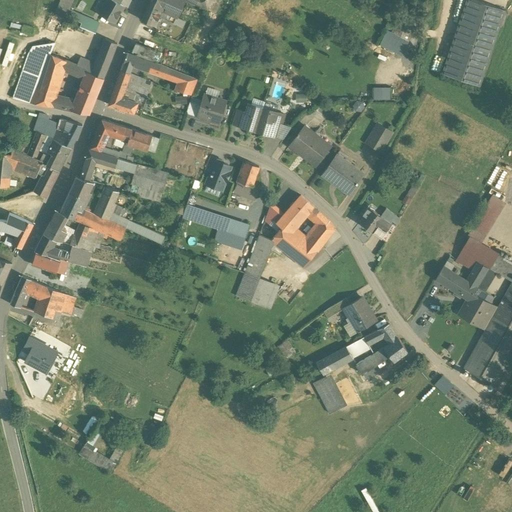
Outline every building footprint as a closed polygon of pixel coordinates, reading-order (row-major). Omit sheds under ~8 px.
[(61,0),(56,14),(66,19),(70,9),(74,0),(61,0)] [(110,0),(107,0),(100,16),(115,24),(124,7),(120,5),(110,0)] [(161,18),(159,17),(162,10),(164,5),(154,1),(151,0),(150,0),(142,21),(155,26),(158,19),(160,20),(161,18)] [(185,0),(154,0),(154,1),(164,5),(162,10),(176,17),(185,0)] [(196,0),(195,3),(207,9),(207,8),(214,12),(220,0),(196,0)] [(473,0),(467,0),(442,74),(479,86),(505,11),(473,0)] [(103,23),(70,9),(66,19),(80,25),(79,28),(98,36),(103,23)] [(176,17),(162,10),(159,17),(161,18),(174,23),(176,17)] [(413,19),(406,15),(403,21),(411,24),(413,19)] [(403,21),(400,19),(393,33),(409,41),(416,27),(411,24),(403,21)] [(33,29),(23,26),(21,32),(32,35),(33,29)] [(387,32),(380,46),(405,59),(412,46),(387,32)] [(95,65),(91,74),(103,79),(117,44),(106,39),(95,65)] [(9,67),(15,43),(10,42),(3,65),(9,67)] [(32,47),(28,54),(12,99),(30,104),(50,56),(55,44),(32,47)] [(159,53),(135,45),(132,51),(136,53),(135,54),(156,61),(159,53)] [(152,61),(127,53),(121,70),(130,74),(133,66),(149,71),(149,70),(152,61)] [(50,56),(30,104),(52,108),(55,99),(63,72),(66,73),(69,64),(50,56)] [(95,65),(79,59),(76,66),(89,71),(88,73),(91,74),(95,65)] [(182,73),(152,61),(149,70),(165,75),(164,76),(178,81),(182,73)] [(76,66),(69,64),(66,73),(84,80),(87,72),(88,73),(89,71),(76,66)] [(121,70),(108,106),(133,114),(137,105),(127,101),(128,96),(123,94),(124,89),(130,74),(121,70)] [(88,73),(87,72),(84,80),(84,81),(100,88),(103,79),(91,74),(88,73)] [(197,78),(182,73),(178,81),(175,91),(178,91),(190,94),(197,78)] [(130,74),(124,89),(141,96),(146,97),(151,83),(130,74)] [(84,81),(75,103),(68,101),(65,110),(89,115),(100,88),(84,81)] [(141,96),(124,89),(123,94),(128,96),(127,101),(137,105),(141,96)] [(391,89),(374,89),(374,101),(391,100),(391,89)] [(226,101),(204,95),(201,106),(197,117),(218,124),(226,101)] [(137,105),(133,114),(140,116),(147,98),(146,97),(141,96),(137,105)] [(68,101),(55,99),(52,108),(65,110),(68,101)] [(201,106),(189,102),(189,104),(186,114),(197,117),(201,106)] [(352,107),(354,112),(359,112),(363,110),(364,105),(360,102),(355,102),(352,107)] [(262,108),(248,104),(245,113),(241,126),(241,127),(255,131),(262,108)] [(276,113),(262,108),(255,131),(269,135),(274,122),(276,113)] [(238,111),(234,124),(241,126),(245,113),(238,111)] [(46,117),(39,115),(34,132),(36,133),(37,132),(44,136),(49,122),(46,117)] [(82,127),(59,120),(58,125),(56,133),(52,140),(44,136),(38,152),(45,155),(54,141),(71,149),(82,127)] [(132,130),(102,121),(89,150),(98,153),(100,153),(102,148),(107,135),(128,141),(132,130)] [(58,125),(49,122),(44,136),(52,140),(56,133),(58,125)] [(281,124),(274,122),(269,135),(277,137),(281,124)] [(379,122),(375,129),(389,137),(393,130),(379,122)] [(331,147),(305,127),(289,147),(315,167),(331,147)] [(375,129),(367,143),(381,151),(389,137),(375,129)] [(151,136),(132,130),(128,141),(127,144),(132,145),(131,146),(132,146),(133,146),(133,145),(147,150),(151,136)] [(44,136),(37,132),(36,133),(30,149),(38,152),(44,136)] [(159,139),(151,136),(147,150),(155,153),(159,139)] [(54,141),(45,155),(38,152),(30,149),(27,156),(42,163),(41,164),(47,167),(59,172),(71,149),(54,141)] [(26,145),(19,142),(13,151),(21,154),(26,145)] [(127,144),(126,143),(123,154),(121,160),(127,161),(129,156),(132,146),(131,146),(132,145),(127,144)] [(123,154),(102,148),(100,153),(112,157),(117,158),(121,160),(123,154)] [(13,151),(11,150),(10,155),(10,166),(35,175),(36,175),(37,173),(41,164),(42,163),(27,156),(21,154),(13,151)] [(98,153),(89,150),(84,166),(93,168),(95,161),(98,153)] [(355,165),(338,152),(322,175),(349,195),(363,174),(354,167),(355,165)] [(100,153),(98,153),(95,161),(109,165),(112,157),(100,153)] [(10,155),(0,154),(0,187),(7,188),(10,166),(10,155)] [(117,158),(112,157),(109,165),(115,167),(117,158)] [(121,160),(117,158),(115,167),(134,172),(136,164),(131,162),(127,161),(121,160)] [(209,159),(204,172),(210,174),(215,161),(209,159)] [(230,167),(215,161),(210,174),(206,183),(222,189),(230,167)] [(258,167),(245,161),(245,162),(243,167),(238,181),(251,186),(258,167)] [(41,164),(37,173),(42,176),(47,167),(41,164)] [(168,172),(136,164),(134,172),(128,194),(137,196),(159,201),(166,178),(168,172)] [(93,168),(84,166),(80,178),(89,181),(91,173),(93,168)] [(38,185),(34,192),(46,199),(59,173),(47,167),(42,176),(38,185)] [(37,173),(36,175),(35,175),(32,182),(38,185),(42,176),(37,173)] [(80,178),(77,177),(60,213),(68,218),(71,219),(81,223),(89,227),(99,231),(105,234),(120,240),(126,227),(107,219),(95,214),(96,213),(85,209),(86,206),(96,183),(89,181),(80,178)] [(243,186),(240,194),(257,200),(261,190),(251,186),(238,181),(237,183),(243,186)] [(96,183),(86,206),(94,209),(100,196),(103,197),(107,188),(103,186),(103,185),(96,183)] [(243,186),(237,183),(234,191),(240,194),(243,186)] [(96,213),(95,214),(107,219),(109,212),(113,202),(118,191),(107,188),(103,197),(96,213)] [(282,216),(281,217),(286,221),(294,228),(306,213),(312,218),(318,211),(301,195),(282,216)] [(492,195),(473,226),(486,234),(505,203),(492,195)] [(100,196),(94,209),(86,206),(85,209),(96,213),(103,197),(100,196)] [(127,208),(113,202),(109,212),(123,218),(127,208)] [(271,204),(264,220),(269,224),(273,220),(279,213),(280,212),(271,204)] [(234,222),(186,206),(182,218),(232,233),(234,222)] [(370,208),(359,222),(373,232),(383,219),(370,208)] [(60,213),(56,211),(43,235),(55,242),(56,242),(72,246),(80,249),(82,245),(84,239),(85,236),(77,233),(75,238),(72,237),(61,230),(68,218),(60,213)] [(318,211),(312,218),(317,222),(323,215),(318,211)] [(123,218),(109,212),(107,219),(126,227),(161,243),(164,236),(123,218)] [(279,213),(273,220),(276,223),(281,217),(282,216),(279,213)] [(33,225),(20,219),(10,214),(6,222),(16,226),(11,238),(15,239),(12,245),(21,250),(33,225)] [(297,233),(283,250),(304,267),(334,228),(329,221),(323,215),(317,222),(319,224),(306,240),(297,233)] [(286,221),(281,217),(276,223),(282,227),(286,221)] [(383,219),(373,232),(380,238),(387,229),(390,224),(383,219)] [(276,234),(265,229),(269,224),(264,220),(259,234),(272,241),(276,234)] [(276,223),(273,220),(269,224),(265,229),(276,234),(282,227),(276,223)] [(294,228),(286,221),(282,227),(276,234),(272,241),(279,247),(283,250),(297,233),(293,229),(294,228)] [(248,226),(234,222),(232,233),(244,238),(248,226)] [(89,227),(81,223),(77,233),(85,236),(89,227)] [(100,246),(103,238),(97,236),(99,231),(89,227),(85,236),(84,239),(92,242),(90,247),(99,249),(100,246)] [(392,233),(387,229),(380,238),(385,242),(392,233)] [(259,234),(244,273),(257,277),(269,248),(272,241),(259,234)] [(55,242),(43,235),(35,252),(37,253),(53,258),(59,260),(67,262),(69,256),(60,252),(51,249),(55,242)] [(497,254),(470,238),(456,261),(473,271),(478,263),(486,269),(487,267),(489,268),(497,254)] [(279,247),(272,241),(269,248),(276,251),(279,247)] [(82,245),(80,249),(72,246),(69,256),(81,260),(85,261),(90,247),(82,245)] [(37,253),(33,265),(55,273),(59,260),(53,258),(37,253)] [(511,262),(497,254),(489,268),(497,272),(511,281),(511,262)] [(81,260),(69,256),(67,262),(79,265),(81,260)] [(0,285),(1,285),(12,264),(0,260),(0,285)] [(85,261),(81,260),(79,265),(87,268),(88,262),(85,261)] [(486,269),(478,263),(473,271),(466,283),(475,288),(486,269)] [(457,276),(443,267),(436,279),(450,288),(450,287),(457,276),(457,277),(457,276)] [(486,269),(475,288),(484,294),(497,272),(489,268),(487,267),(486,269)] [(257,277),(244,273),(235,296),(248,301),(257,277)] [(44,286),(22,276),(10,305),(19,308),(24,295),(26,296),(27,292),(41,297),(44,286)] [(457,277),(457,276),(450,287),(455,290),(454,293),(457,295),(458,292),(468,299),(472,293),(475,288),(466,283),(457,277)] [(279,287),(257,277),(248,301),(270,309),(279,287)] [(511,357),(511,282),(497,309),(485,329),(464,368),(496,386),(511,357)] [(75,299),(44,286),(41,297),(38,305),(55,311),(70,316),(75,299)] [(492,306),(472,293),(468,299),(459,314),(480,326),(492,306)] [(370,313),(361,297),(349,304),(343,308),(357,332),(376,320),(372,313),(370,313)] [(346,298),(329,308),(333,314),(343,308),(349,304),(346,298)] [(87,304),(75,299),(70,316),(81,320),(87,304)] [(55,311),(38,305),(35,314),(52,319),(55,311)] [(492,306),(480,326),(485,329),(497,309),(492,306)] [(149,307),(147,315),(156,317),(158,309),(149,307)] [(329,308),(328,308),(324,312),(327,318),(333,314),(329,308)] [(340,320),(336,314),(329,318),(333,325),(340,320)] [(389,324),(378,329),(382,335),(384,338),(393,331),(389,324)] [(455,348),(458,344),(435,327),(424,343),(428,346),(432,341),(454,357),(459,351),(455,348)] [(378,329),(364,337),(368,345),(382,335),(378,329)] [(408,352),(393,331),(384,338),(388,343),(383,347),(389,356),(393,362),(408,352)] [(368,345),(364,337),(345,347),(352,358),(355,364),(374,354),(368,345)] [(56,353),(28,339),(18,359),(46,373),(56,353)] [(345,347),(316,363),(323,375),(352,358),(345,347)] [(383,347),(374,354),(355,364),(361,375),(389,356),(383,347)] [(332,374),(313,384),(329,414),(348,405),(332,374)] [(442,384),(437,389),(445,396),(449,390),(442,384)] [(107,432),(98,427),(80,456),(112,476),(130,444),(122,439),(109,461),(95,452),(107,432)] [(421,430),(417,434),(437,453),(441,448),(421,430)] [(501,511),(505,511),(511,504),(480,483),(473,493),(501,511)]
